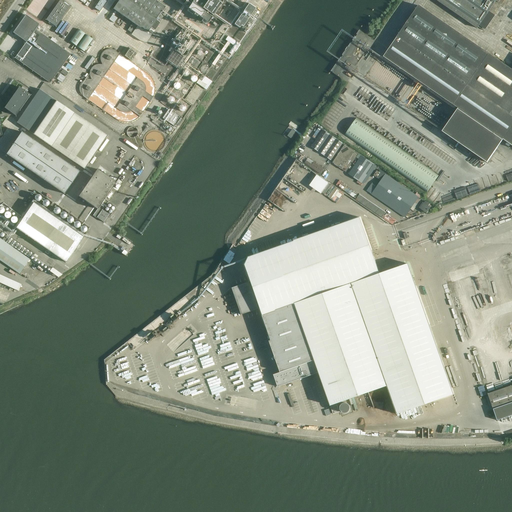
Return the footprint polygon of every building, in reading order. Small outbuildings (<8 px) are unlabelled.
[(51,13),(45,20),(56,27),(70,7),(60,0),(54,8),(51,13)] [(103,0),(100,0),(94,8),(99,12),(106,2),(103,0)] [(119,0),(113,9),(133,23),(127,31),(132,33),(137,26),(147,33),(151,28),(155,31),(160,23),(156,20),(165,7),(155,0),(119,0)] [(194,0),(193,2),(202,9),(203,9),(213,16),(222,4),(224,0),(194,0)] [(435,0),(477,29),(496,1),(498,3),(499,0),(435,0)] [(212,18),(192,3),(188,9),(199,17),(199,18),(202,20),(202,19),(208,23),(212,18)] [(237,17),(235,20),(236,21),(234,25),(239,28),(242,25),(244,27),(248,22),(250,23),(254,16),(258,19),(259,17),(260,15),(256,13),(257,11),(255,9),(256,8),(249,4),(248,4),(249,5),(239,19),(237,17)] [(421,83),(458,109),(442,132),(487,163),(503,140),(511,145),(511,69),(419,5),(383,57),(416,79),(414,82),(412,85),(417,88),(419,85),(421,83)] [(24,18),(3,46),(15,54),(16,55),(22,47),(37,26),(25,17),(24,18)] [(35,29),(15,58),(50,83),(68,58),(70,56),(71,54),(35,29)] [(76,46),(85,34),(78,29),(69,42),(76,46)] [(189,51),(195,42),(180,32),(171,45),(176,48),(175,50),(171,47),(168,51),(172,53),(167,61),(176,67),(183,57),(181,55),(186,49),(189,51)] [(86,35),(77,47),(84,52),(93,40),(86,35)] [(228,36),(225,40),(236,48),(239,44),(228,36)] [(137,53),(134,52),(130,48),(125,56),(132,61),(137,53)] [(199,79),(196,83),(204,89),(210,80),(205,77),(202,81),(199,79)] [(4,108),(9,112),(4,113),(4,111),(1,112),(2,114),(0,114),(0,135),(3,135),(0,126),(0,125),(1,125),(0,120),(0,118),(13,114),(16,116),(30,95),(19,87),(4,108)] [(39,89),(16,123),(51,146),(84,169),(107,136),(39,89)] [(169,109),(162,118),(173,126),(180,117),(169,109)] [(345,135),(427,192),(439,175),(357,118),(345,135)] [(343,144),(323,130),(311,147),(331,160),(343,144)] [(80,172),(21,132),(6,154),(64,194),(80,172)] [(345,145),(332,163),(342,170),(346,172),(356,158),(352,164),(354,166),(348,174),(363,184),(365,183),(377,166),(361,155),(359,154),(358,154),(355,152),(345,145)] [(306,161),(304,163),(321,174),(324,169),(314,162),(312,164),(306,161)] [(97,169),(78,197),(97,209),(93,216),(97,218),(104,222),(109,214),(102,210),(104,207),(101,205),(116,182),(97,169)] [(375,173),(373,176),(377,178),(381,181),(385,174),(386,173),(380,170),(379,172),(377,171),(375,173)] [(377,186),(371,195),(405,218),(405,217),(411,210),(415,203),(418,204),(421,199),(419,198),(419,197),(416,195),(385,174),(381,181),(377,186)] [(372,183),(366,191),(371,195),(377,186),(372,183)] [(425,201),(424,203),(423,202),(419,208),(427,213),(431,207),(429,206),(430,204),(425,201)] [(16,228),(66,263),(84,237),(34,203),(16,228)] [(386,213),(383,218),(392,225),(399,222),(386,213)] [(380,274),(360,218),(246,257),(243,265),(249,282),(244,283),(231,288),(240,315),(258,309),(261,315),(260,315),(260,316),(275,356),(280,372),(275,374),(273,375),(278,387),(299,379),(302,378),(319,373),(330,406),(378,389),(387,386),(391,399),(397,414),(454,394),(414,282),(408,264),(380,274)] [(29,259),(0,239),(0,260),(19,274),(29,259)] [(511,385),(488,394),(497,420),(511,415),(511,385)]
